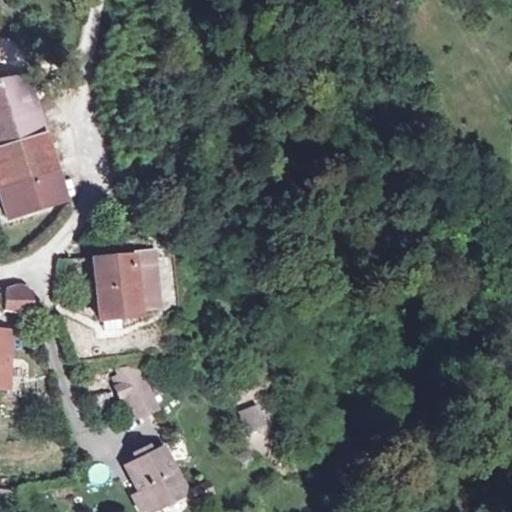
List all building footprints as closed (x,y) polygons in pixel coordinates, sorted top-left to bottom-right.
[(33,69),(0,77),(0,190),(11,235),(70,221),(33,69)] [(170,269),(57,263),(57,318),(104,347),(142,344),(175,324),(170,269)] [(30,289),(0,288),(0,317),(29,318),(30,289)] [(0,405),(12,404),(8,343),(0,343),(0,405)] [(233,408),(240,431),(262,425),(255,402),(233,408)] [(182,511),(188,509),(160,453),(116,475),(134,511),(182,511)]
